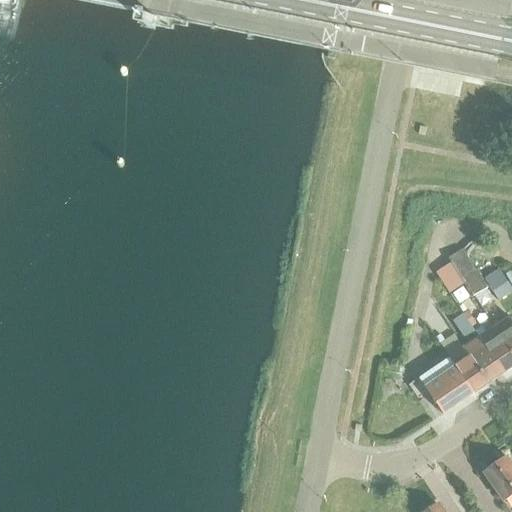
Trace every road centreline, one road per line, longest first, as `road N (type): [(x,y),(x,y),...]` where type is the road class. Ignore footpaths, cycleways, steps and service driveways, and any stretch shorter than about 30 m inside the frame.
road 1 (residential): [(411,0),(321,461)]
road 2 (secondary): [(511,42),(299,0)]
road 3 (residential): [(321,461),(363,472),(397,469),(511,393)]
road 4 (residential): [(412,343),(439,242),(478,223),(511,249)]
